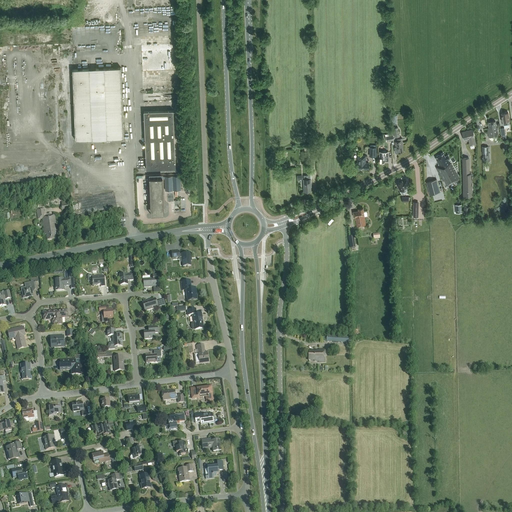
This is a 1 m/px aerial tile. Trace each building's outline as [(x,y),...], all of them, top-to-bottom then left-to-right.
[(172,43),(143,44),(144,70),(159,70),(159,69),(174,69),(173,58),(170,58),(169,56),(172,56),(172,53),(165,54),(165,50),(172,50),(172,43)] [(75,140),(124,138),(121,67),(72,69),(75,140)] [(146,169),(175,168),(173,110),(144,111),(146,169)] [(502,118),(501,118),(501,121),(502,121),(503,125),(509,124),(509,120),(510,120),(509,117),(508,117),(508,112),(501,113),(502,118)] [(488,137),(498,136),(497,127),(496,128),(495,121),(488,122),(489,128),(487,128),(488,137)] [(472,129),(462,132),(464,140),(468,138),(470,145),(475,144),(474,137),(472,129)] [(395,147),(394,147),(395,153),(403,152),(402,146),(403,146),(402,138),(397,139),(397,141),(394,142),(395,147)] [(308,151),(301,152),(302,165),(310,164),(308,151)] [(388,156),(388,154),(388,152),(386,152),(385,151),(382,151),(381,152),(379,152),(379,162),(384,162),(384,161),(388,161),(388,156)] [(458,178),(459,178),(449,160),(449,161),(448,159),(449,158),(448,155),(445,156),(443,153),(436,157),(439,164),(438,164),(439,166),(436,167),(446,185),(458,179),(458,178)] [(369,169),(369,163),(365,163),(365,156),(358,155),(358,163),(356,163),(356,169),(369,169)] [(472,174),(470,174),(469,158),(462,158),(462,183),(463,197),(473,196),(472,174)] [(160,178),(149,178),(150,211),(164,210),(163,178),(165,178),(165,190),(181,190),(180,176),(164,176),(160,176),(160,178)] [(426,182),(427,183),(430,195),(440,192),(436,179),(426,182)] [(402,193),(407,191),(405,188),(406,187),(404,184),(404,185),(401,181),(396,183),(400,191),(402,193)] [(55,233),(57,233),(54,216),(45,217),(43,208),(36,209),(38,219),(42,219),(44,235),(46,235),(47,240),(56,239),(55,233)] [(357,226),(365,224),(364,216),(363,208),(358,209),(358,211),(353,212),(354,217),(355,216),(357,226)] [(179,251),(172,252),(172,259),(180,258),(182,257),(183,267),(191,266),(190,261),(191,261),(191,253),(182,254),(179,254),(179,251)] [(64,286),(71,285),(71,289),(75,289),(73,270),(67,271),(67,279),(63,280),(63,279),(55,280),(55,290),(64,290),(64,286)] [(127,274),(119,275),(120,285),(128,284),(127,281),(133,280),(133,274),(127,275),(127,274)] [(144,287),(153,287),(159,286),(160,286),(159,278),(158,275),(153,276),(153,278),(150,279),(150,276),(143,276),(142,277),(142,279),(143,279),(144,287)] [(104,276),(92,277),(92,286),(101,285),(101,287),(105,286),(104,276)] [(187,301),(197,300),(196,289),(190,290),(189,281),(181,282),(182,290),(186,290),(187,301)] [(33,282),(29,283),(24,284),(25,288),(22,289),(24,297),(32,295),(31,289),(34,289),(33,282)] [(0,307),(6,306),(5,300),(11,298),(9,291),(0,293),(0,307)] [(155,299),(142,303),(145,311),(157,307),(157,308),(161,306),(159,301),(156,302),(155,299)] [(99,312),(101,311),(102,322),(109,322),(108,319),(113,319),(112,309),(106,310),(105,307),(99,308),(99,312)] [(203,329),(201,314),(196,314),(196,309),(187,310),(188,316),(192,315),(194,323),(192,323),(192,324),(191,325),(192,329),(192,330),(193,330),(194,331),(195,331),(196,330),(203,329)] [(61,317),(67,317),(67,310),(43,312),(44,320),(52,319),(53,324),(62,324),(61,317)] [(149,332),(144,332),(144,339),(155,339),(154,333),(158,333),(157,327),(149,328),(149,332)] [(16,337),(18,346),(18,349),(25,348),(23,335),(25,335),(23,328),(8,331),(10,338),(16,337)] [(112,336),(113,342),(111,342),(109,344),(108,346),(108,350),(115,349),(115,347),(122,346),(121,335),(115,335),(115,330),(107,330),(107,336),(112,336)] [(56,347),(64,347),(63,336),(50,337),(51,347),(56,346),(56,347)] [(198,354),(194,354),(195,364),(209,362),(207,352),(204,353),(203,345),(196,346),(197,350),(198,350),(198,354)] [(325,362),(325,351),(325,349),(319,349),(319,351),(308,351),(308,360),(314,361),(318,361),(318,362),(325,362)] [(154,355),(145,355),(146,363),(156,362),(156,357),(161,357),(160,351),(153,351),(154,355)] [(114,372),(123,371),(122,356),(113,357),(114,372)] [(60,361),(60,370),(71,370),(71,375),(75,374),(75,375),(81,375),(80,359),(77,360),(60,361)] [(30,364),(21,365),(21,373),(22,373),(23,380),(31,379),(30,364)] [(212,401),(213,400),(211,386),(191,388),(192,399),(205,397),(206,402),(212,401)] [(178,403),(184,402),(183,395),(175,396),(174,390),(161,392),(163,401),(177,399),(178,403)] [(128,404),(134,404),(134,405),(136,407),(137,414),(146,413),(146,406),(140,407),(139,403),(138,395),(127,396),(128,404)] [(106,413),(114,412),(113,405),(109,406),(109,398),(101,399),(102,407),(105,407),(106,413)] [(82,416),(87,415),(86,407),(83,408),(82,402),(72,403),(73,412),(81,411),(82,416)] [(56,414),(62,413),(61,406),(55,407),(55,405),(48,406),(49,411),(48,411),(49,416),(56,415),(56,414)] [(34,419),(37,419),(36,411),(33,411),(32,408),(28,409),(29,411),(27,411),(27,410),(22,411),(23,419),(28,418),(28,421),(34,421),(34,419)] [(179,422),(185,421),(184,413),(176,415),(176,416),(169,417),(169,418),(165,419),(166,427),(169,426),(169,430),(177,428),(177,424),(179,423),(179,422)] [(201,425),(213,423),(212,414),(202,415),(202,413),(194,414),(196,424),(200,423),(201,425)] [(5,431),(12,430),(10,420),(3,422),(3,423),(0,423),(0,431),(5,430),(5,431)] [(134,432),(141,431),(139,423),(136,424),(135,421),(124,423),(126,431),(134,429),(134,432)] [(33,432),(43,431),(42,423),(36,424),(36,429),(32,429),(33,432)] [(103,435),(110,433),(108,425),(104,426),(103,425),(98,426),(98,425),(91,427),(93,434),(98,433),(98,435),(102,434),(103,435)] [(403,427),(403,436),(414,436),(413,427),(403,427)] [(53,441),(54,440),(53,435),(43,437),(46,450),(54,448),(53,441)] [(212,446),(213,448),(213,452),(221,451),(219,440),(212,441),(211,439),(201,440),(203,450),(209,449),(208,447),(212,446)] [(185,450),(187,450),(186,447),(185,447),(184,442),(179,442),(179,441),(177,442),(178,447),(175,447),(176,453),(179,452),(179,457),(181,456),(181,455),(186,455),(185,450)] [(18,450),(22,450),(20,443),(12,445),(12,447),(6,448),(9,461),(20,458),(18,450)] [(141,452),(142,452),(141,446),(137,447),(136,446),(135,447),(135,449),(132,450),(133,454),(131,455),(130,456),(132,456),(133,460),(137,459),(138,459),(139,460),(139,457),(142,456),(141,452)] [(93,454),(94,461),(95,463),(96,464),(100,463),(100,464),(111,461),(111,460),(113,460),(114,464),(118,463),(116,455),(110,456),(110,454),(104,455),(104,452),(93,454)] [(55,478),(64,476),(60,460),(50,463),(51,467),(53,467),(55,478)] [(208,469),(208,475),(205,475),(206,479),(214,478),(213,476),(216,476),(216,473),(219,473),(218,471),(224,470),(223,461),(217,462),(217,465),(207,467),(207,465),(204,465),(205,469),(208,469)] [(135,472),(143,470),(142,464),(134,466),(135,472)] [(189,473),(193,472),(192,466),(186,467),(186,468),(178,470),(179,483),(190,481),(189,473)] [(21,468),(11,470),(13,477),(13,479),(18,478),(18,482),(22,481),(28,479),(26,472),(22,473),(21,468)] [(116,481),(120,480),(118,474),(111,476),(112,480),(108,481),(108,483),(108,484),(108,487),(109,487),(110,491),(118,490),(116,481)] [(150,487),(151,487),(150,484),(148,475),(140,476),(142,489),(150,488),(150,487)] [(59,503),(68,501),(67,493),(66,486),(56,488),(58,497),(54,498),(55,504),(59,503)] [(30,507),(34,506),(31,493),(18,496),(19,504),(29,502),(30,507)]
